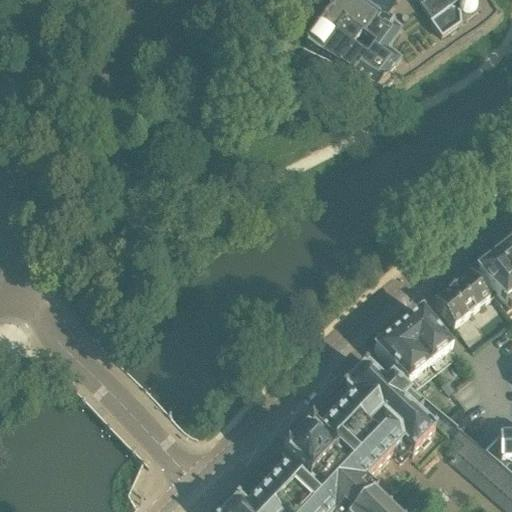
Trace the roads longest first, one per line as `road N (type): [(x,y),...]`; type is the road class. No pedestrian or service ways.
road 1 (tertiary): [(194,483),(405,289)]
road 2 (residential): [(405,289),(501,401)]
road 3 (unclassified): [(194,483),(97,387)]
road 4 (tertiary): [(405,289),(511,206)]
